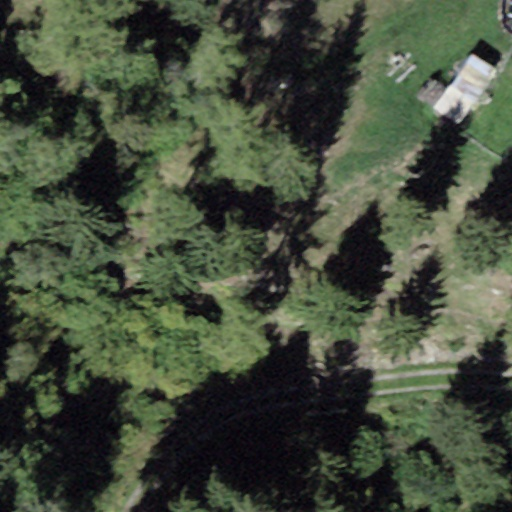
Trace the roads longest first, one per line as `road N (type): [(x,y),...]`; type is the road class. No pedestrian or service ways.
road 1 (track): [(511,316),(257,325),(78,245),(0,258)]
road 2 (track): [(511,418),(324,464),(198,511)]
